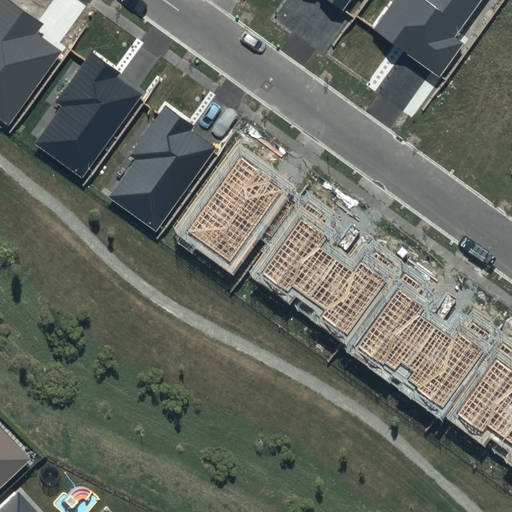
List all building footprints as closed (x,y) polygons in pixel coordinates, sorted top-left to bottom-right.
[(43,24),(9,0),(0,0),(0,118),(9,124),(61,51),(36,34),(43,24)] [(330,0),(344,9),(350,0),(330,0)] [(481,0),(393,0),(373,27),(440,75),(463,44),(454,37),(481,0)] [(122,71),(92,50),(56,103),(61,106),(33,145),(82,179),(142,94),(118,78),(122,71)] [(193,125),(166,105),(130,155),(135,158),(108,196),(156,229),(214,147),(190,130),(193,125)] [(240,160),(188,232),(230,262),(255,227),(269,238),(296,201),(240,160)] [(329,220),(308,205),(260,271),(288,291),(292,285),(325,309),(320,316),(347,336),(397,266),(370,246),(358,261),(319,233),(329,220)] [(410,381),(443,405),(493,336),(467,317),(451,338),(420,316),(428,305),(417,297),(423,289),(407,277),(358,344),(393,370),(400,360),(416,372),(410,381)] [(511,372),(511,353),(500,345),(452,412),(480,432),(484,425),(511,445),(511,456),(511,457),(511,456),(511,374),(511,372)] [(0,479),(29,453),(0,421),(0,479)] [(37,511),(20,492),(0,510),(0,511),(37,511)]
